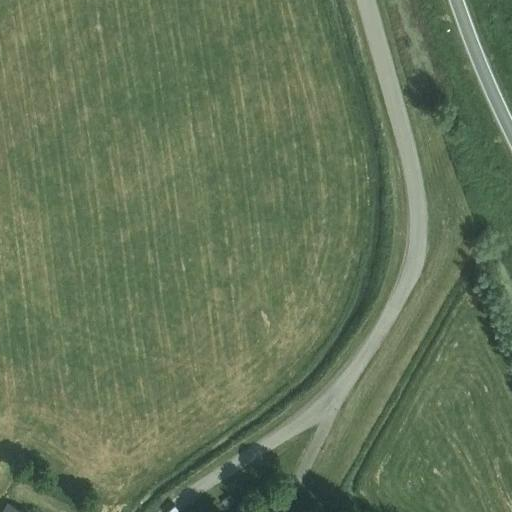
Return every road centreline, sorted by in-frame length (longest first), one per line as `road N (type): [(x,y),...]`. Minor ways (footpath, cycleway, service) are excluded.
road 1 (unclassified): [(169,511),(335,397),(383,335),(414,264),(418,216),(363,0)]
road 2 (trunk): [(454,0),(511,135)]
